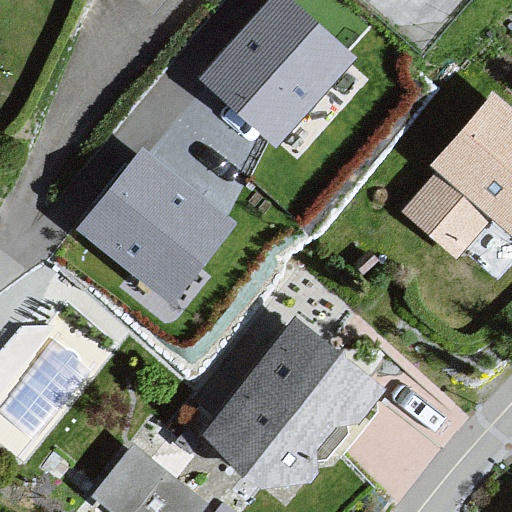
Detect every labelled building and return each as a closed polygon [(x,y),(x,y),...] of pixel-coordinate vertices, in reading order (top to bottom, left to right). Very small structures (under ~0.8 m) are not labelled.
[(142,0),(153,9),(161,0),(142,0)] [(275,140),(358,49),(302,0),(259,0),(196,70),(275,140)] [(436,181),(400,219),(460,267),(493,228),(511,243),(511,113),(495,97),(427,173),(436,181)] [(218,221),(139,154),(86,215),(165,283),(218,221)] [(291,324),(201,442),(266,497),(283,498),(306,492),(386,397),(291,324)] [(198,511),(209,500),(129,436),(89,485),(123,511),(198,511)]
